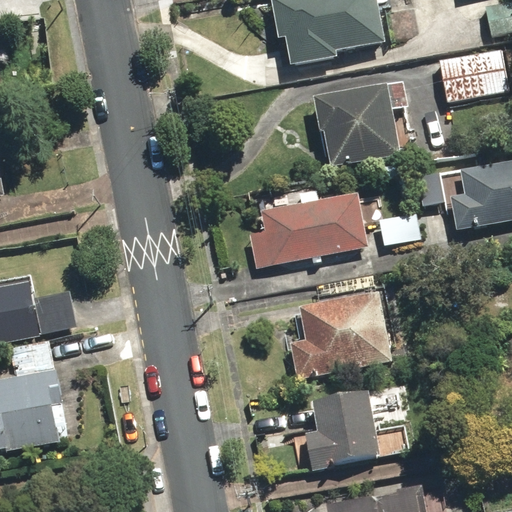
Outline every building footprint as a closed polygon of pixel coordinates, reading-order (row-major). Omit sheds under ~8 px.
[(376,0),(277,0),(270,2),(278,43),(285,42),(291,71),(338,62),(336,56),(385,47),(376,0)] [(511,7),(486,12),(493,45),(511,41),(511,7)] [(439,63),(447,107),(510,96),(502,52),(439,63)] [(387,90),(316,103),(329,173),(400,160),(387,90)] [(511,166),(448,177),(458,234),(511,224),(511,166)] [(248,224),(258,275),(369,252),(358,201),(248,224)] [(387,250),(420,241),(413,215),(380,224),(387,250)] [(375,276),(319,288),(323,304),(379,292),(375,276)] [(0,295),(0,347),(42,340),(33,289),(0,295)] [(395,368),(384,301),(297,314),(307,381),(395,368)] [(0,457),(68,445),(57,381),(0,390),(0,457)] [(380,462),(377,445),(378,445),(370,399),(312,409),(317,438),(306,440),(312,474),(380,462)] [(328,508),(328,511),(419,511),(416,493),(328,508)]
